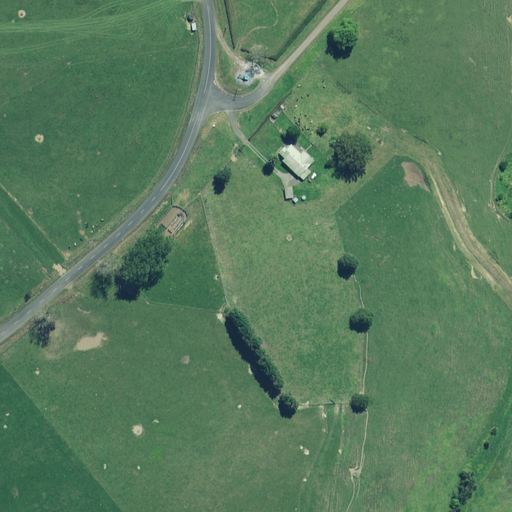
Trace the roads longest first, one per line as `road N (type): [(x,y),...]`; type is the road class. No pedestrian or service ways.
road 1 (unclassified): [(203,99),(181,158),(144,210),(0,335)]
road 2 (unclassified): [(203,99),(252,99),(339,0)]
